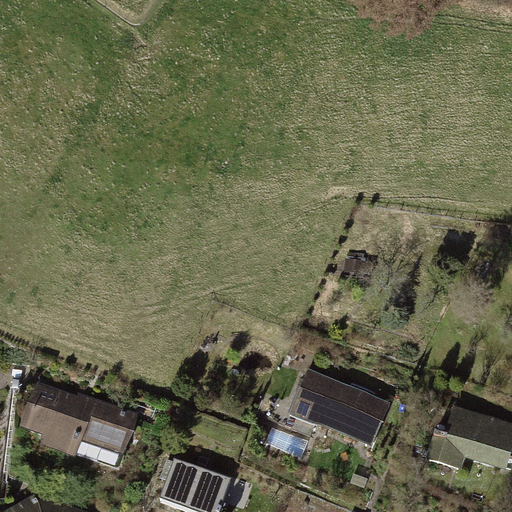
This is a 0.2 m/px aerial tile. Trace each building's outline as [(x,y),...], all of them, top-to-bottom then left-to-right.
[(388,406),(309,373),(290,418),(369,451),(388,406)] [(137,419),(37,381),(19,429),(45,439),(42,448),(74,460),(77,453),(119,468),(137,419)] [(511,448),(511,427),(445,406),(427,462),(458,472),(462,459),(504,473),(511,448)] [(218,511),(230,482),(176,461),(161,501),(189,511),(218,511)] [(83,511),(36,496),(8,511),(83,511)]
